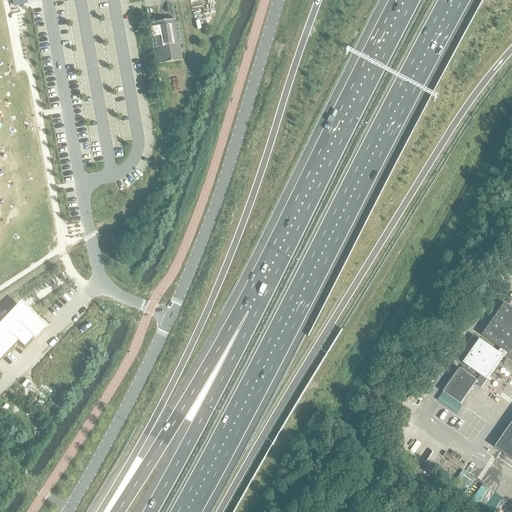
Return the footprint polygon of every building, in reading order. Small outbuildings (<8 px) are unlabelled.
[(175,20),(152,24),(159,65),(182,61),(175,20)] [(511,308),(505,304),(483,336),(501,349),(499,353),(475,337),(459,360),(481,376),(488,381),(505,357),(511,362),(511,308)] [(0,328),(0,358),(16,341),(19,343),(24,348),(43,328),(37,323),(21,307),(0,328)] [(477,381),(460,369),(443,392),(461,404),(475,385),(482,390),(488,381),(481,376),(477,381)] [(443,393),(441,397),(460,411),(463,407),(443,393)] [(460,411),(441,397),(438,401),(458,414),(460,411)] [(511,459),(511,423),(495,448),(511,459)]
